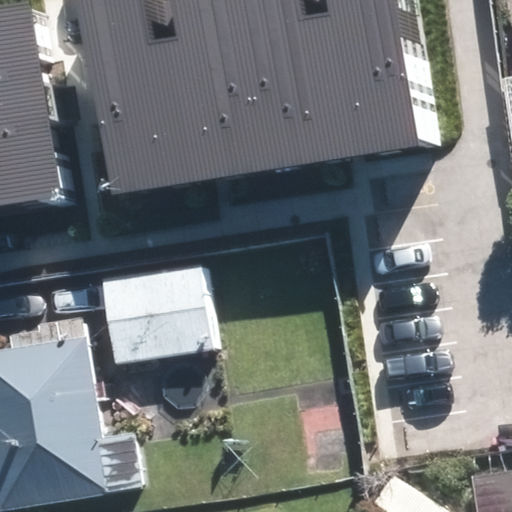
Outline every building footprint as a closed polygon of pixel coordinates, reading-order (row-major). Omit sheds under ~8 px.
[(103,0),(142,217),(435,165),(405,0),(103,0)] [(0,243),(76,230),(42,9),(0,13),(0,243)] [(10,242),(0,244),(0,288),(18,285),(10,242)] [(221,263),(116,278),(131,362),(231,349),(221,263)] [(504,280),(443,286),(448,341),(509,335),(504,280)] [(0,455),(9,510),(156,486),(147,430),(115,436),(97,332),(0,348),(0,455)] [(431,367),(375,375),(382,419),(437,411),(431,367)] [(315,470),(370,464),(360,400),(308,407),(315,470)] [(511,511),(511,468),(490,471),(495,511),(511,511)] [(285,511),(284,501),(214,511),(285,511)]
